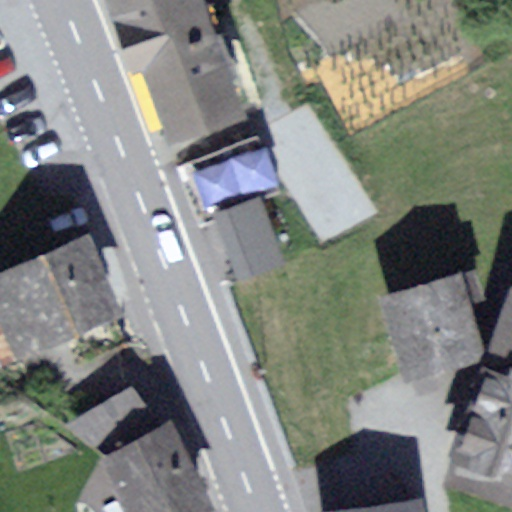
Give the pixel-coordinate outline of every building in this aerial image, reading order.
[(150,79),(152,78),(225,50),(205,0),(126,0),(120,2),(150,79)] [(246,105),(225,50),(152,78),(173,133),(246,105)] [(239,271),(291,252),(265,184),(214,204),(239,271)] [(118,305),(87,237),(0,275),(0,341),(6,355),(11,352),(118,305)] [(481,294),(473,266),(386,290),(409,372),(486,350),(471,296),(481,294)] [(511,305),(465,450),(511,465),(511,305)] [(191,511),(217,498),(174,421),(103,461),(132,511),(191,511)]
